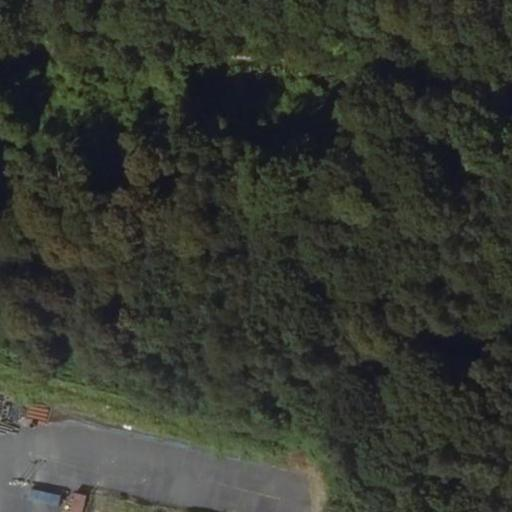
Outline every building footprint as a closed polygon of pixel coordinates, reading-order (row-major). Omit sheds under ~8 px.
[(26,419),(46,422),(48,410),(28,406),(26,419)] [(20,466),(17,478),(81,494),(87,471),(68,467),(66,477),(20,466)] [(302,485),(304,473),(274,468),(272,481),(302,485)] [(13,500),(58,509),(60,495),(15,486),(13,500)] [(230,511),(255,511),(260,497),(236,491),(230,511)] [(82,511),(86,497),(73,495),(69,511),(82,511)]
